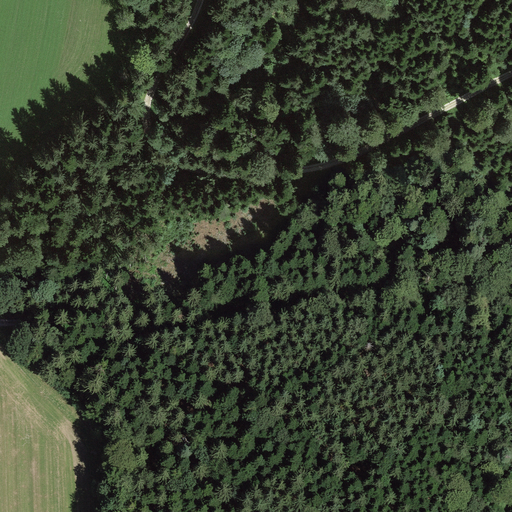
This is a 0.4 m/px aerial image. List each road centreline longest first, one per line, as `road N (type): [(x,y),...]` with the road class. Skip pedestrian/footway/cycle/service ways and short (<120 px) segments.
road 1 (track): [(511,72),(314,169),(207,172),(155,151),(145,118),(148,94),(198,0)]
road 2 (track): [(0,322),(77,320),(159,339),(511,278)]
